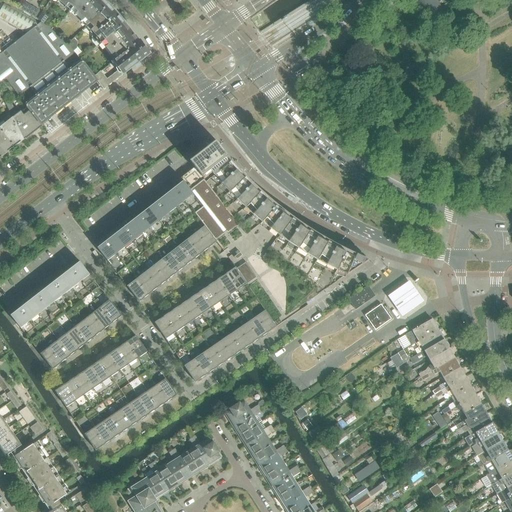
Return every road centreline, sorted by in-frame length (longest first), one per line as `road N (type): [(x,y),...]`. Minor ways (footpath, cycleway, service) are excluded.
road 1 (residential): [(49,203),(190,392),(379,265),(389,241)]
road 2 (tertiary): [(474,224),(416,204),(351,166),(290,113),(257,70)]
road 3 (secondary): [(182,56),(0,200)]
road 4 (tertiary): [(214,97),(296,188),(389,241)]
road 5 (secondary): [(49,203),(214,97)]
road 6 (secondary): [(257,70),(369,0)]
